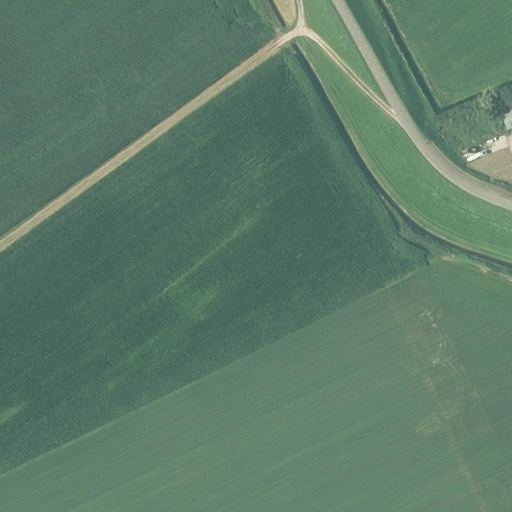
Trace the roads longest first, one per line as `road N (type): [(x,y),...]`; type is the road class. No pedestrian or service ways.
road 1 (track): [(407,127),(309,36),(295,32),(0,244)]
road 2 (tertiary): [(511,206),(434,161),(337,0)]
